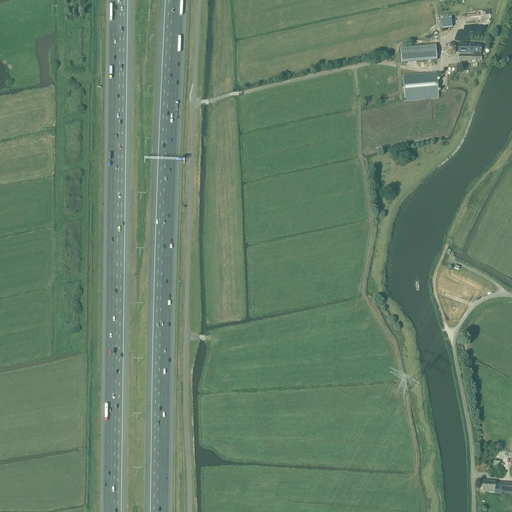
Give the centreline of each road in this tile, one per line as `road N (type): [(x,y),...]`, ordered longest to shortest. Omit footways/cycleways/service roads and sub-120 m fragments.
road 1 (unclassified): [(189,511),(186,312),(199,0)]
road 2 (motorway): [(158,511),(173,0)]
road 3 (motorway): [(118,0),(112,511)]
road 4 (track): [(353,67),(370,226),(362,292),(394,344),(414,481)]
road 5 (unclassified): [(472,511),(453,340),(476,303),(511,295)]
